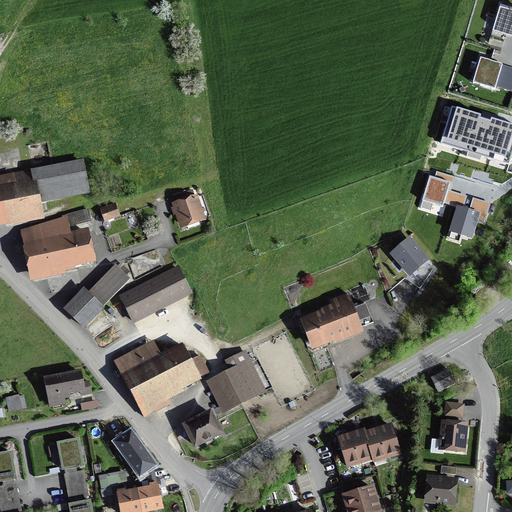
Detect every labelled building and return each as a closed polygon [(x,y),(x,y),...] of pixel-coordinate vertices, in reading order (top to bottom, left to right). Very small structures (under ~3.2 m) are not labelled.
[(511,6),(500,3),(493,27),(507,31),(511,32),(511,6)] [(500,32),(496,45),(502,47),(506,34),(500,32)] [(480,58),(480,60),(476,72),(476,73),(483,75),(480,85),(495,90),(496,87),(496,86),(511,90),(511,85),(511,84),(498,80),(502,65),(495,63),(480,58)] [(511,90),(511,67),(502,65),(498,80),(511,84),(511,85),(511,90),(496,86),(496,87),(511,92),(511,90)] [(511,157),(511,155),(511,126),(491,120),(490,123),(482,120),(480,120),(481,117),(452,108),(443,136),(444,136),(442,144),(460,150),(459,150),(468,153),(469,151),(482,155),(481,157),(490,160),(493,151),(511,157)] [(0,226),(14,224),(14,225),(44,220),(41,204),(91,194),(84,160),(0,176),(0,226)] [(437,172),(434,178),(429,177),(422,201),(443,207),(450,183),(446,182),(442,181),(445,174),(437,172)] [(174,202),(171,204),(172,208),(171,208),(173,216),(175,215),(180,230),(207,220),(198,194),(194,195),(192,190),(172,197),(174,202)] [(105,222),(120,217),(115,203),(100,208),(105,222)] [(483,224),(486,216),(471,212),(458,208),(451,232),(471,238),(476,221),(483,224)] [(62,218),(20,230),(30,282),(66,275),(66,272),(76,271),(75,267),(96,263),(89,229),(71,233),(70,228),(92,221),(88,209),(66,214),(66,215),(62,216),(62,218)] [(393,254),(396,258),(405,268),(410,274),(421,265),(426,260),(409,240),(393,254)] [(398,275),(405,268),(396,258),(389,265),(398,275)] [(84,288),(63,310),(84,331),(105,309),(104,307),(131,279),(127,275),(131,272),(121,262),(117,266),(116,265),(89,292),(84,288)] [(178,266),(118,296),(133,325),(193,294),(178,266)] [(321,311),(299,320),(312,351),(336,342),(337,344),(364,333),(362,328),(373,323),(365,302),(357,305),(357,304),(353,305),(348,293),(330,300),(332,305),(320,309),(321,311)] [(153,340),(113,361),(143,419),(170,405),(168,401),(182,394),(181,391),(202,380),(201,378),(210,373),(201,355),(191,360),(183,344),(161,355),(153,340)] [(229,370),(206,382),(223,415),(267,393),(246,350),(224,361),(229,370)] [(81,370),(66,373),(70,395),(80,393),(81,397),(92,395),(90,381),(84,382),(81,370)] [(455,385),(448,371),(431,379),(438,393),(455,385)] [(71,399),(70,395),(66,373),(43,377),(49,409),(66,405),(65,400),(71,399)] [(19,395),(5,398),(8,412),(27,408),(24,395),(20,396),(19,395)] [(98,408),(97,401),(80,404),(81,411),(98,408)] [(462,405),(445,405),(445,416),(462,416),(462,405)] [(245,411),(248,418),(254,415),(251,408),(245,411)] [(211,410),(182,425),(194,450),(206,444),(207,446),(213,443),(212,441),(224,435),(211,410)] [(466,426),(441,424),(440,453),(465,455),(466,426)] [(346,464),(371,457),(372,459),(399,451),(391,426),(382,429),(378,430),(375,431),(364,434),(363,432),(355,434),(351,435),(348,436),(338,439),(346,464)] [(134,432),(117,444),(141,478),(158,466),(134,432)] [(78,438),(55,442),(59,468),(83,464),(78,438)] [(13,456),(0,457),(0,485),(17,482),(13,456)] [(455,468),(440,466),(440,473),(454,475),(455,468)] [(123,473),(100,478),(102,490),(125,485),(123,473)] [(455,485),(427,482),(425,503),(453,505),(455,485)] [(159,494),(157,484),(136,488),(116,492),(118,504),(119,511),(144,511),(162,508),(159,494)] [(351,511),(379,511),(376,503),(375,500),(374,497),(372,488),(347,495),(351,511)] [(92,511),(90,499),(68,503),(69,511),(92,511)]
